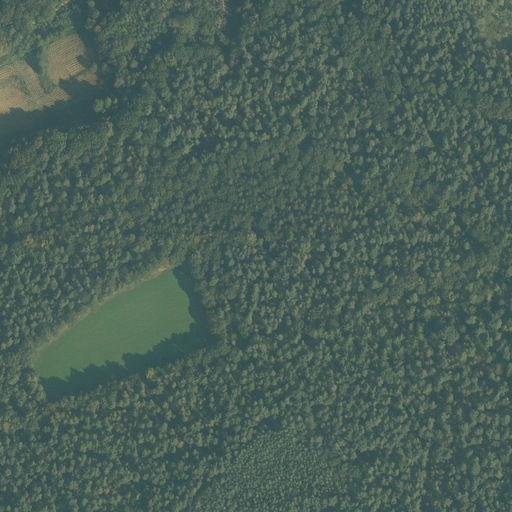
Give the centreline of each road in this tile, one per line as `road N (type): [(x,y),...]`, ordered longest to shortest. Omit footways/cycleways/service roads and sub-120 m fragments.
road 1 (unclassified): [(0,442),(511,252)]
road 2 (track): [(130,511),(0,467)]
road 3 (track): [(511,111),(387,82)]
